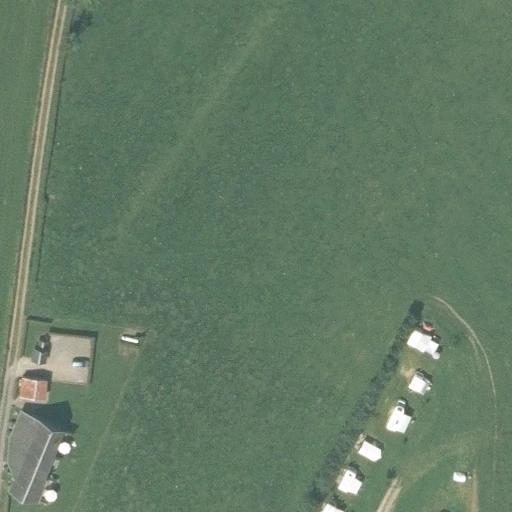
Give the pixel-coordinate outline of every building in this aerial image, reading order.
[(38,349),(34,348),(32,360),(44,362),(46,350),(45,350),(46,342),(39,340),(38,349)] [(404,360),(401,372),(421,377),(424,364),(404,360)] [(43,380),(27,379),(26,395),(42,396),(43,380)] [(11,434),(56,453),(66,426),(23,407),(11,434)] [(9,462),(11,463),(47,475),(56,453),(11,434),(9,462)] [(360,452),(380,457),(384,439),(364,434),(360,452)] [(50,476),(47,475),(11,463),(15,475),(10,487),(41,500),(50,476)]
